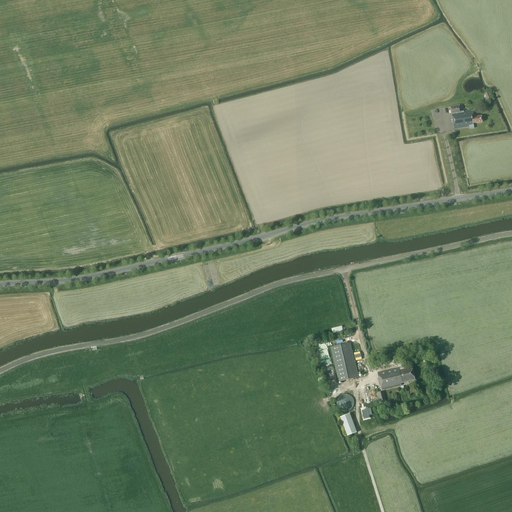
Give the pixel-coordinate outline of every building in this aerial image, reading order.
[(460,113),(460,112),(459,106),(450,107),(452,116),(455,115),(455,113),(460,113)] [(474,110),(460,112),(460,113),(455,113),(455,115),(452,116),(454,129),(473,126),(473,124),(482,122),(481,116),(475,117),(475,114),(479,113),(478,109),(474,110)] [(360,377),(351,342),(331,347),(340,381),(360,377)] [(416,380),(412,366),(400,369),(399,367),(378,372),(382,390),(402,385),(402,383),(416,380)] [(369,397),(367,397),(365,388),(361,388),(363,403),(370,401),(369,397)] [(386,401),(384,391),(378,392),(380,402),(386,401)] [(341,398),(341,399),(340,401),(351,406),(354,398),(343,393),(341,398)] [(372,415),(371,409),(362,411),(364,420),(370,418),(369,415),(372,415)] [(347,435),(356,432),(349,413),(340,416),(347,435)]
